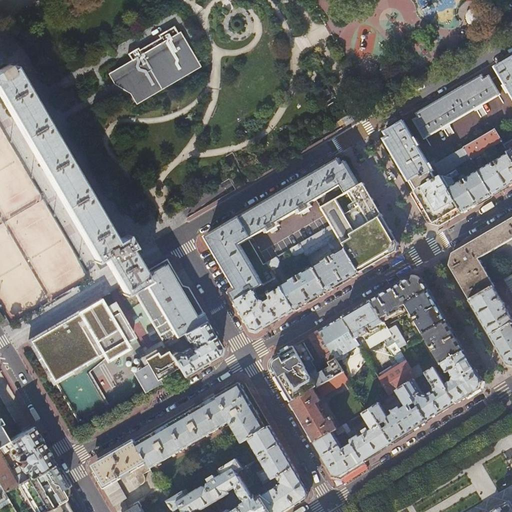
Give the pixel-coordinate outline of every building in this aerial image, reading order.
[(126,56),(129,63),(131,66),(112,77),(115,83),(131,94),(136,101),(192,68),(182,52),(184,51),(175,36),(170,29),(155,38),(156,40),(136,52),(135,50),(126,56)] [(131,66),(129,63),(106,76),(112,85),(127,95),(134,106),(198,69),(177,34),(175,36),(184,51),(182,52),(192,68),(136,101),(131,94),(115,83),(112,77),(131,66)] [(511,57),(495,68),(505,86),(504,87),(508,93),(509,93),(511,97),(511,57)] [(115,278),(124,293),(122,294),(123,295),(132,290),(163,344),(164,344),(177,336),(182,333),(205,320),(204,319),(202,320),(200,318),(202,316),(187,290),(181,288),(168,266),(161,264),(143,275),(138,265),(129,250),(134,247),(127,235),(115,241),(53,134),(43,117),(33,99),(12,63),(0,69),(0,96),(95,260),(94,261),(94,262),(103,258),(115,278)] [(482,76),(416,114),(418,118),(413,121),(424,139),(441,129),(442,131),(449,127),(449,125),(474,110),(476,111),(483,107),(482,105),(499,95),(489,77),(484,79),(482,76)] [(58,94),(63,104),(74,97),(70,91),(62,95),(61,92),(58,94)] [(415,191),(441,176),(440,176),(434,166),(435,165),(434,163),(429,166),(418,147),(419,146),(415,139),(414,140),(403,122),(385,133),(387,137),(384,139),(415,192),(415,191)] [(465,148),(471,158),(501,141),(495,130),(465,148)] [(440,176),(471,158),(465,148),(435,165),(434,166),(440,176)] [(490,165),(479,172),(493,195),(508,187),(511,184),(511,160),(509,155),(497,161),(495,158),(493,158),(489,160),(489,162),(490,165)] [(235,303),(255,291),(268,283),(276,279),(271,271),(267,264),(264,266),(249,240),(265,230),(267,234),(280,226),(278,222),(297,211),(299,215),(312,207),(310,204),(340,186),(345,195),(348,194),(357,188),(348,173),(350,172),(347,167),(347,165),(346,166),(345,164),(346,163),(345,162),(341,164),(339,161),(340,161),(340,159),(326,167),(327,168),(325,169),(325,168),(323,169),(324,170),(313,176),(313,175),(310,177),(306,180),(306,179),(304,180),(304,181),(299,184),(300,186),(286,194),(285,192),(281,195),(280,194),(277,196),(278,196),(274,199),(273,198),(271,199),(272,200),(267,203),(268,205),(254,213),(253,211),(248,214),(248,213),(246,214),(246,215),(241,218),(240,217),(239,218),(239,219),(234,222),(228,225),(228,224),(226,225),(227,226),(225,227),(225,226),(208,236),(209,237),(207,238),(214,251),(213,251),(214,253),(215,253),(221,263),(221,264),(222,266),(222,265),(229,276),(228,277),(229,278),(230,278),(236,290),(231,293),(231,292),(229,293),(235,303)] [(357,188),(360,187),(358,185),(354,180),(355,179),(354,177),(353,178),(350,172),(348,173),(357,188)] [(460,182),(448,189),(462,213),(478,204),(493,195),(479,172),(467,179),(465,175),(463,175),(459,177),(458,179),(460,182)] [(462,213),(448,189),(441,176),(415,191),(418,196),(413,199),(427,224),(439,227),(462,213)] [(291,189),(285,192),(286,194),(300,186),(299,184),(293,187),(291,188),(291,189)] [(339,238),(346,250),(360,273),(397,252),(399,245),(382,217),(364,184),(360,187),(357,188),(348,194),(356,208),(345,214),(337,200),(322,209),(332,226),(339,238)] [(259,207),(253,211),(254,213),(268,205),(267,203),(261,206),(260,206),(259,206),(259,207)] [(511,218),(451,255),(449,265),(459,282),(469,301),(493,287),(494,286),(482,265),(502,253),(508,263),(511,261),(511,218)] [(304,252),(307,257),(339,238),(332,226),(300,245),(304,252)] [(297,256),(304,252),(300,245),(291,250),(293,255),(297,256)] [(323,263),(314,269),(328,292),(344,283),(360,273),(346,250),(337,255),(337,254),(333,256),(331,254),(325,257),(326,260),(322,262),(323,263)] [(279,264),(277,258),(267,264),(271,271),(278,267),(279,264)] [(328,292),(314,269),(304,274),(304,273),(290,281),(290,282),(281,288),(282,288),(295,311),(312,301),(328,292)] [(387,327),(389,326),(386,320),(402,311),(400,308),(405,305),(429,292),(421,278),(414,276),(393,289),(371,301),(387,327)] [(271,288),(279,284),(276,279),(268,283),(271,288)] [(501,300),(493,287),(469,301),(480,318),(490,336),(511,323),(511,322),(511,319),(509,314),(511,313),(507,306),(505,307),(504,302),(501,300)] [(295,311),(282,288),(270,295),(267,290),(258,295),(255,291),(235,303),(251,331),(259,333),(276,322),(295,311)] [(429,292),(405,305),(413,319),(417,317),(418,319),(415,321),(415,323),(413,324),(416,329),(419,328),(423,335),(446,321),(437,305),(429,292)] [(101,300),(101,299),(61,322),(28,341),(42,366),(43,365),(50,376),(51,376),(57,387),(58,387),(70,408),(73,407),(79,418),(80,421),(97,411),(96,410),(98,409),(76,371),(112,350),(113,353),(114,353),(126,346),(125,343),(130,340),(132,339),(118,314),(110,318),(105,308),(100,300),(101,300)] [(388,330),(387,327),(371,301),(359,309),(343,318),(356,340),(363,336),(370,349),(392,336),(388,330)] [(114,302),(105,308),(110,318),(118,314),(120,312),(114,302)] [(320,332),(338,362),(347,357),(346,354),(360,345),(356,340),(343,318),(333,324),(320,332)] [(178,368),(183,376),(219,355),(221,348),(205,320),(182,333),(187,341),(189,340),(194,348),(191,349),(188,348),(179,354),(173,353),(172,351),(169,352),(178,368)] [(442,364),(464,351),(455,336),(446,321),(423,335),(433,353),(432,354),(434,358),(436,357),(441,365),(442,364)] [(511,324),(511,323),(490,336),(507,365),(511,366),(511,324)] [(395,326),(388,330),(392,336),(393,339),(399,349),(406,345),(395,326)] [(294,347),(318,388),(344,373),(338,362),(320,332),(310,337),(323,359),(326,358),(331,367),(319,374),(312,361),(314,360),(303,341),(294,347)] [(179,341),(177,336),(164,344),(166,348),(179,341)] [(399,349),(393,339),(385,344),(389,351),(390,351),(394,357),(401,352),(399,349)] [(178,368),(169,352),(166,348),(164,344),(145,355),(147,358),(144,360),(149,369),(139,375),(148,390),(159,384),(157,380),(178,368)] [(271,370),(291,403),(318,388),(294,347),(275,358),(271,370)] [(89,373),(113,353),(112,350),(76,371),(98,409),(96,410),(97,411),(108,405),(89,373)] [(445,385),(456,403),(480,389),(482,381),(473,366),(464,351),(442,364),(449,376),(452,377),(453,380),(445,385)] [(397,391),(406,385),(415,380),(417,379),(411,370),(407,362),(379,378),(390,396),(397,391)] [(43,365),(42,366),(76,423),(80,421),(79,418),(73,407),(70,408),(58,387),(57,387),(51,376),(50,376),(43,365)] [(418,365),(411,370),(417,379),(424,375),(418,365)] [(406,385),(428,421),(456,403),(445,385),(434,368),(426,373),(434,387),(432,392),(427,395),(423,394),(415,380),(406,385)] [(323,396),(340,386),(349,381),(344,373),(318,388),(323,396)] [(136,445),(150,469),(229,423),(241,444),(249,439),(266,429),(239,384),(136,445)] [(372,408),(393,443),(428,421),(406,385),(397,391),(406,406),(403,408),(401,409),(400,407),(392,411),(393,414),(388,417),(387,414),(380,403),(372,408)] [(303,424),(314,443),(338,429),(333,420),(334,420),(332,417),(326,420),(317,405),(343,390),(340,386),(323,396),(318,388),(291,403),(303,424)] [(346,430),(353,442),(365,461),(393,443),(372,408),(363,414),(372,430),(369,432),(367,430),(359,435),(358,433),(353,435),(346,424),(343,425),(346,430)] [(365,461),(353,442),(343,448),(336,436),(346,430),(343,425),(338,429),(314,443),(324,460),(333,475),(340,477),(365,461)] [(283,448),(270,426),(266,429),(249,439),(259,458),(262,463),(272,480),(277,477),(294,467),(283,448)] [(10,489),(54,463),(44,447),(32,427),(8,441),(15,453),(12,455),(16,461),(23,460),(24,462),(20,467),(23,473),(12,479),(0,456),(0,487),(3,493),(10,489)] [(94,473),(114,506),(127,499),(117,482),(133,473),(141,485),(142,485),(143,484),(143,483),(144,482),(145,481),(145,480),(145,479),(145,478),(143,474),(150,470),(150,469),(136,445),(133,441),(114,451),(99,460),(100,462),(97,464),(95,471),(96,472),(94,473)] [(209,484),(208,488),(217,502),(230,494),(231,492),(230,491),(236,488),(237,490),(237,491),(242,500),(244,501),(245,503),(233,511),(232,510),(230,509),(225,511),(270,511),(261,497),(260,495),(256,497),(254,495),(252,495),(239,474),(239,472),(243,469),(237,460),(219,470),(222,475),(209,484)] [(24,511),(41,511),(65,499),(63,496),(65,495),(66,494),(67,493),(67,491),(67,489),(66,487),(66,486),(67,485),(59,472),(54,463),(10,489),(24,511)] [(261,497),(270,511),(284,511),(306,498),(308,491),(294,467),(277,477),(280,482),(277,484),(279,486),(261,497)] [(125,480),(120,484),(132,498),(137,493),(125,480)] [(187,490),(169,501),(175,511),(181,507),(183,511),(196,511),(202,509),(204,510),(217,502),(208,488),(205,487),(191,494),(187,490)] [(82,511),(72,494),(65,499),(41,511),(82,511)] [(0,509),(9,503),(7,499),(0,503),(0,509)] [(511,511),(511,506),(510,503),(494,511),(511,511)]
